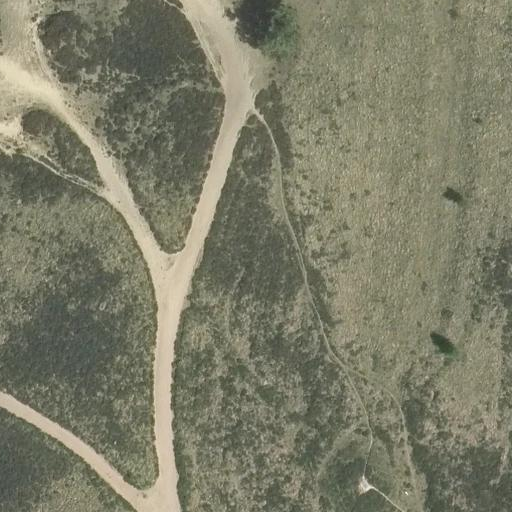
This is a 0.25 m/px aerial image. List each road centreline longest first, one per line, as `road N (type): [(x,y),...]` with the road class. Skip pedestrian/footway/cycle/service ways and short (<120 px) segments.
road 1 (track): [(203,0),(244,76),(239,115),(170,290),(160,381),(169,511)]
road 2 (track): [(0,401),(70,443),(154,511)]
road 3 (track): [(0,65),(67,113),(120,188)]
road 4 (track): [(120,188),(0,128)]
